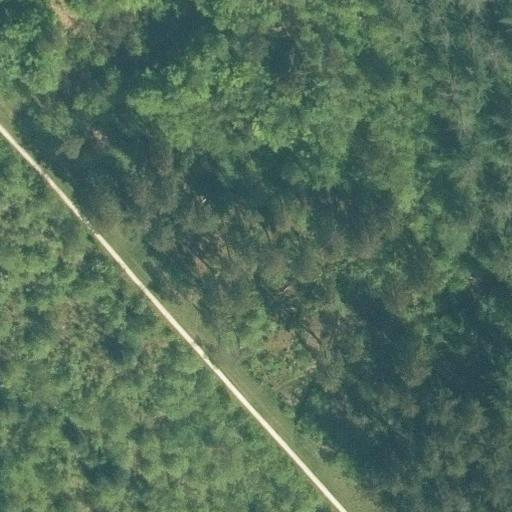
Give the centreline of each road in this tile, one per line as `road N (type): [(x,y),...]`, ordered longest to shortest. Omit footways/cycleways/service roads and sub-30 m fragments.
road 1 (track): [(360,511),(0,109)]
road 2 (track): [(253,410),(511,265)]
